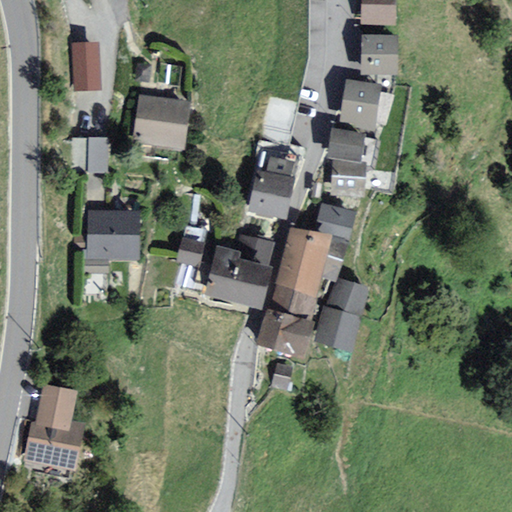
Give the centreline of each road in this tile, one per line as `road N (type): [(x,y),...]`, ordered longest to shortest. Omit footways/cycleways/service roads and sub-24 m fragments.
road 1 (unclassified): [(350,0),(328,101),(249,345),(221,511)]
road 2 (tertiary): [(0,423),(23,272),(24,74),(15,0)]
